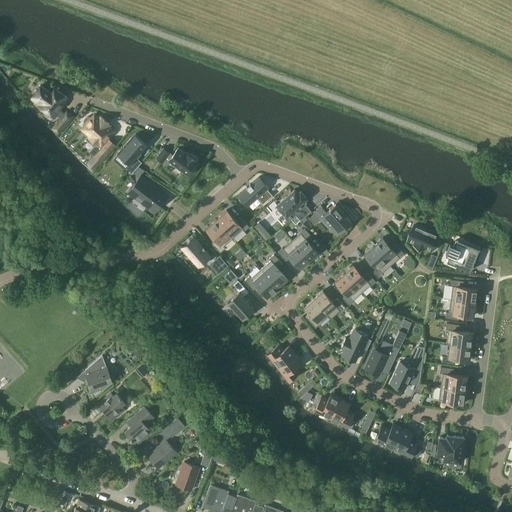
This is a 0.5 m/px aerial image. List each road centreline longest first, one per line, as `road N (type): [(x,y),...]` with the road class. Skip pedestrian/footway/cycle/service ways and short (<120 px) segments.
road 1 (residential): [(242,174),(263,165),(374,207),(374,225),(291,295),(287,310),(343,375),(418,411),(476,419)]
road 2 (residential): [(242,174),(159,250),(0,281)]
road 3 (residential): [(115,110),(212,146),(242,174)]
road 4 (residential): [(476,419),(494,279)]
road 5 (residential): [(0,459),(123,501)]
